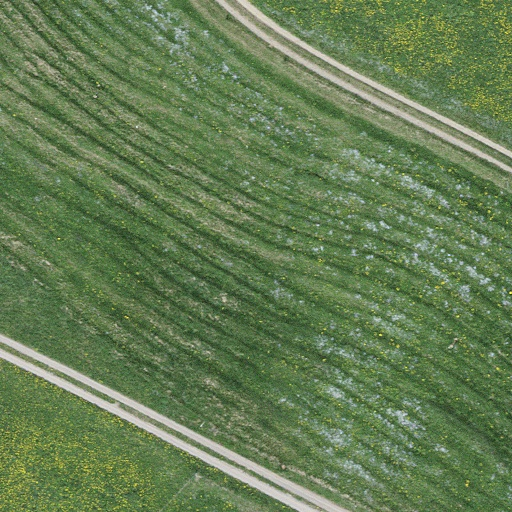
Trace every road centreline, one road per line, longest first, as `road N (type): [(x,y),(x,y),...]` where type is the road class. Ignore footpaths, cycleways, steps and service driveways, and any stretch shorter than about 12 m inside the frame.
road 1 (track): [(0,338),(348,511)]
road 2 (track): [(511,162),(319,63),(232,0)]
